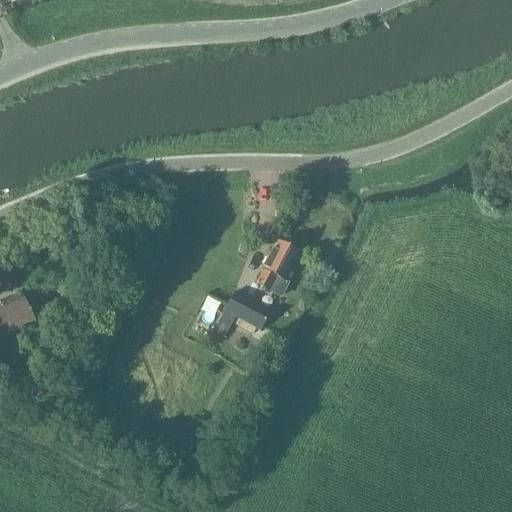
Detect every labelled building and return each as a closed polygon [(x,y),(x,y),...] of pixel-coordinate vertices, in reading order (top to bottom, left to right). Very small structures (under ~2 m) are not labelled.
[(288,284),(285,282),(299,254),(298,253),(299,251),(298,247),(291,243),(287,244),(285,247),(276,241),(261,269),(263,270),(255,284),(281,298),(288,284)] [(0,342),(33,325),(18,295),(0,303),(0,342)] [(210,309),(220,313),(225,299),(215,295),(210,309)] [(270,313),(234,295),(224,314),(218,326),(228,330),(234,318),(260,332),(270,313)] [(45,345),(37,326),(22,332),(31,351),(45,345)]
